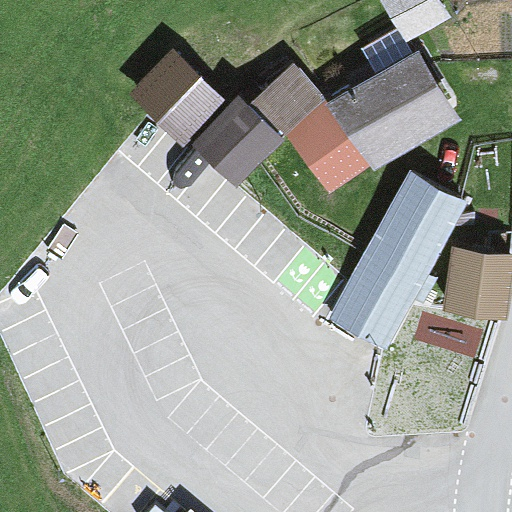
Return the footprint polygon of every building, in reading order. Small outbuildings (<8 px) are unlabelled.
[(449,19),(437,0),(377,0),(404,45),(449,19)] [(226,23),(187,53),(218,94),(258,64),(226,23)] [(175,59),(131,103),(174,145),(218,101),(175,59)] [(279,138),(314,195),(444,115),(409,59),(279,138)] [(268,70),(189,151),(226,187),(305,106),(268,70)] [(381,352),(465,204),(406,171),(322,319),(381,352)] [(491,254),(448,251),(442,319),(486,322),(491,254)] [(216,511),(197,495),(180,511),(216,511)]
